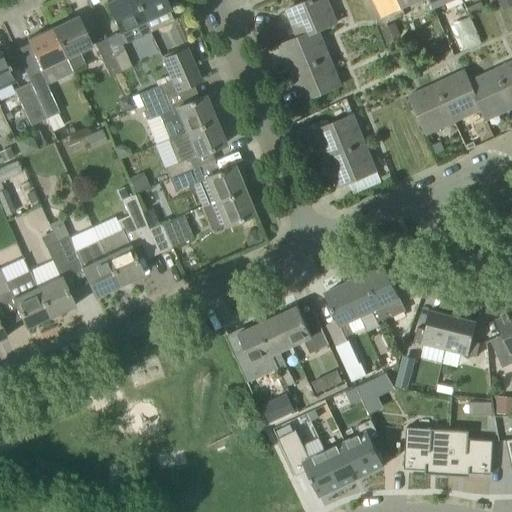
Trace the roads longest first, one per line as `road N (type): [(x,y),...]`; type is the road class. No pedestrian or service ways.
road 1 (residential): [(0,384),(310,240)]
road 2 (residential): [(310,240),(215,0)]
road 3 (residential): [(418,191),(441,242),(457,255),(489,259),(511,243)]
